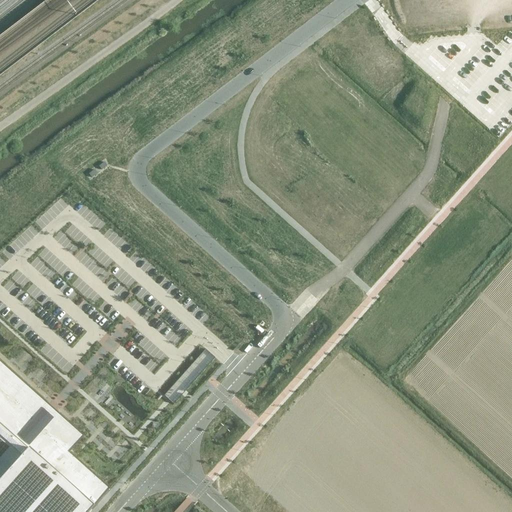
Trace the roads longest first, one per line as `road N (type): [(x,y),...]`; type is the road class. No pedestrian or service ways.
road 1 (unclassified): [(288,318),(145,188),(140,166),(347,0)]
road 2 (unclassified): [(288,318),(426,176),(444,102)]
road 3 (unclassified): [(169,454),(288,318)]
